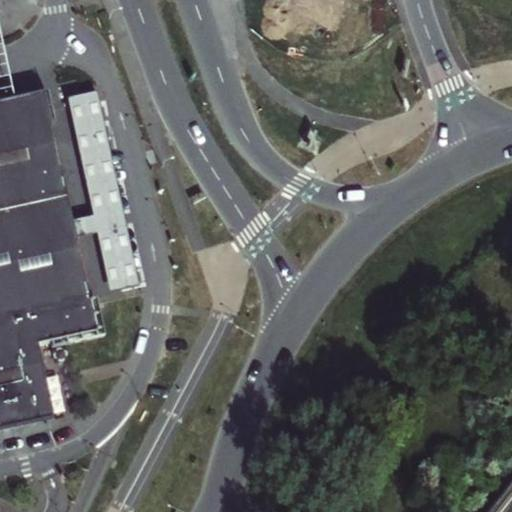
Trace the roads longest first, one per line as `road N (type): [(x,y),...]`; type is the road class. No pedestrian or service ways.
road 1 (tertiary): [(136,0),(184,124),(277,275),(291,318)]
road 2 (tertiary): [(395,202),(303,185),(258,153),(230,106),(191,0)]
road 3 (primary): [(291,318),(254,391),(219,504)]
road 4 (residential): [(416,0),(472,153)]
road 5 (primary): [(395,202),(343,249),(291,318)]
